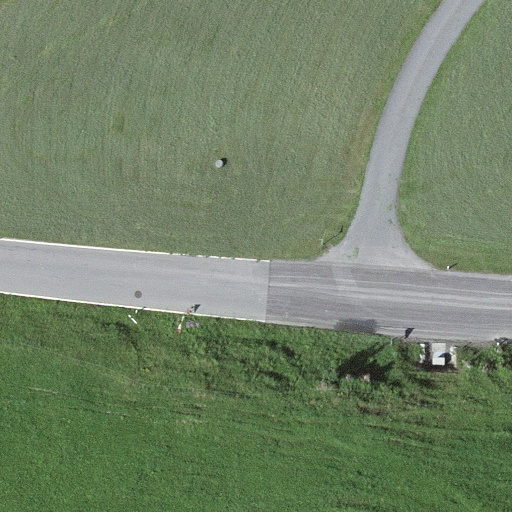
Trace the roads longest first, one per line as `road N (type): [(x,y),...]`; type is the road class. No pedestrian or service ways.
road 1 (tertiary): [(0,267),(511,314)]
road 2 (track): [(357,303),(449,29),(481,0)]
